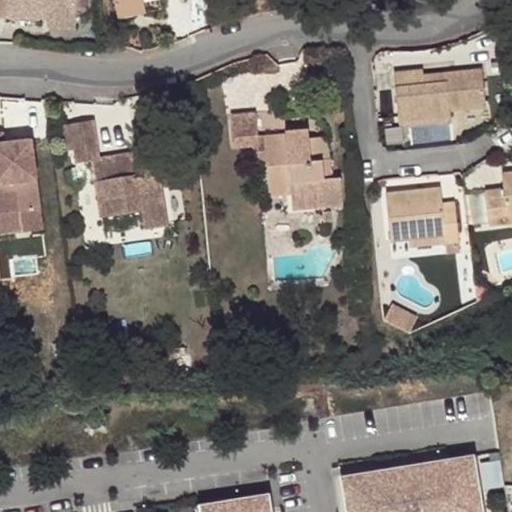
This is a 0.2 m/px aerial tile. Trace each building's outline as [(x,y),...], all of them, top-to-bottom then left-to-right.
[(74,0),(7,0),(7,14),(40,16),(40,11),(48,11),(75,12),(74,0)] [(137,1),(112,4),(114,19),(140,16),(137,1)] [(75,22),(75,12),(48,11),(48,21),(75,22)] [(483,72),(449,74),(448,83),(425,84),(425,76),(424,70),(396,71),(397,123),(450,122),(450,111),(484,109),(483,72)] [(448,83),(449,74),(425,76),(425,84),(448,83)] [(253,146),(250,119),(224,122),(228,157),(249,155),(254,154),(253,146)] [(88,171),(93,223),(134,218),(135,228),(155,226),(152,196),(154,195),(151,163),(129,166),(128,159),(94,164),(89,126),(67,129),(70,155),(72,169),(87,167),(88,171)] [(67,129),(56,130),(60,156),(70,155),(67,129)] [(0,207),(33,207),(30,135),(3,136),(0,136),(0,207)] [(283,143),(259,145),(261,171),(264,205),(286,203),(285,193),(316,192),(317,213),(338,212),(336,186),(324,186),(323,169),(319,171),(306,170),(304,148),(304,139),(283,141),(283,143)] [(251,171),(261,171),(259,145),(253,146),(254,154),(249,155),(251,171)] [(322,147),(304,148),(306,170),(319,171),(323,169),(322,147)] [(511,177),(499,179),(500,195),(482,199),(486,232),(505,230),(505,220),(511,218),(511,177)] [(174,219),(185,218),(181,187),(170,189),(174,219)] [(317,213),(316,192),(285,193),(286,203),(287,215),(317,213)] [(446,237),(446,247),(460,246),(457,206),(443,208),(441,193),(388,198),(390,241),(410,240),(446,237)] [(350,207),(349,196),(339,197),(339,207),(350,207)] [(33,207),(0,207),(0,227),(34,227),(33,207)] [(340,221),(351,220),(350,207),(339,207),(340,221)] [(411,250),(446,247),(446,237),(410,240),(411,250)] [(385,305),(379,323),(405,330),(411,312),(385,305)] [(481,511),(472,455),(342,477),(347,511),(481,511)] [(269,511),(267,495),(208,504),(209,511),(269,511)]
